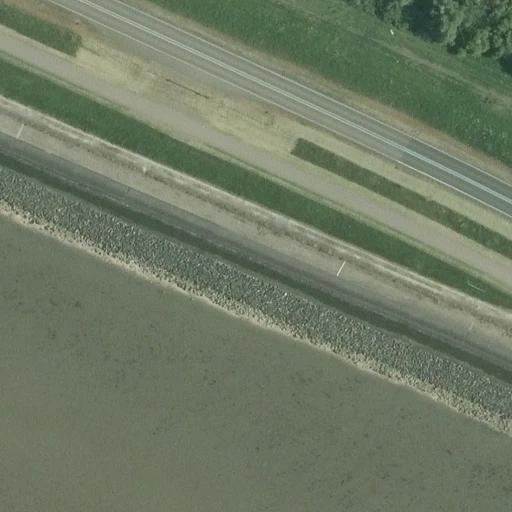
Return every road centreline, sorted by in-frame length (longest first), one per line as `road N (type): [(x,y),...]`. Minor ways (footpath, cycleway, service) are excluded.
road 1 (unclassified): [(511,282),(0,43)]
road 2 (trunk): [(511,202),(85,0)]
